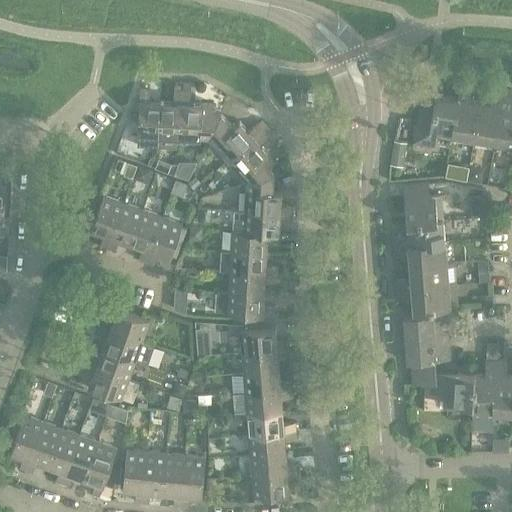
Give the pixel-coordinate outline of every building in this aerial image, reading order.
[(458,98),(452,140),(475,144),(476,138),(474,138),(480,101),(469,100),(471,84),(461,82),(458,98)] [(174,83),(174,90),(183,91),(183,83),(174,83)] [(140,99),(138,136),(138,145),(160,146),(162,101),(150,100),(150,89),(140,88),(140,99)] [(474,138),(476,138),(496,141),(504,90),(493,88),(491,103),(480,101),(474,138)] [(162,101),(160,146),(178,147),(180,144),(180,139),(180,138),(183,91),(174,90),(173,102),(162,101)] [(511,90),(504,90),(496,141),(495,148),(511,151),(511,106),(511,103),(511,90)] [(180,138),(180,139),(208,141),(221,114),(220,114),(203,113),(204,104),(190,103),(191,91),(183,91),(180,138)] [(437,137),(452,140),(458,98),(422,92),(414,143),(435,147),(437,137)] [(221,114),(208,141),(227,162),(228,161),(263,130),(257,123),(249,131),(240,121),(233,127),(221,114)] [(228,161),(227,162),(246,183),(247,182),(274,173),(269,167),(275,161),(260,144),(269,136),(263,130),(228,161)] [(398,142),(396,143),(392,166),(406,169),(410,145),(398,142)] [(126,162),(122,173),(134,177),(138,166),(126,162)] [(448,162),(445,176),(447,176),(460,179),(462,171),(457,164),(448,162)] [(172,164),(169,173),(175,175),(175,174),(178,164),(177,164),(172,164)] [(139,166),(135,178),(148,182),(152,170),(139,166)] [(246,183),(244,211),(292,214),(293,206),(281,205),(282,191),(273,191),(274,173),(247,182),(246,183)] [(196,177),(189,183),(194,189),(202,183),(196,177)] [(404,185),(407,223),(443,220),(441,195),(429,196),(428,183),(404,185)] [(0,233),(9,234),(10,218),(4,218),(6,187),(0,186),(0,233)] [(483,193),(470,194),(472,216),(485,214),(483,193)] [(100,245),(108,248),(124,203),(104,196),(91,229),(104,234),(100,245)] [(124,203),(108,248),(116,251),(120,240),(131,244),(143,210),(124,203)] [(143,210),(131,244),(142,248),(138,259),(146,262),(162,217),(143,210)] [(234,210),(233,229),(244,230),(244,231),(279,234),(280,222),(292,222),(292,214),(244,211),(234,210)] [(162,217),(146,262),(154,264),(158,253),(171,258),(183,224),(162,217)] [(408,233),(394,234),(395,246),(445,242),(443,220),(407,223),(408,233)] [(190,226),(189,240),(202,240),(203,227),(190,226)] [(231,229),(230,251),(267,253),(267,241),(279,242),(279,234),(244,231),(244,230),(233,229),(231,229)] [(395,246),(395,256),(410,254),(411,266),(446,263),(445,242),(395,246)] [(220,271),(229,271),(277,274),(278,266),(266,265),(267,253),(230,251),(221,251),(220,271)] [(489,260),(478,260),(480,282),(491,281),(489,260)] [(412,277),(397,278),(398,289),(448,285),(456,284),(454,263),(447,263),(446,263),(411,266),(412,277)] [(229,271),(228,292),(264,294),(265,282),(277,283),(277,274),(229,271)] [(398,289),(399,299),(414,297),(415,309),(458,306),(456,284),(448,285),(398,289)] [(263,306),(264,294),(228,292),(217,291),(216,312),(226,313),(274,316),(275,307),(263,306)] [(492,294),(480,295),(480,304),(493,303),(492,294)] [(174,304),(174,308),(187,313),(188,305),(174,304)] [(102,316),(99,325),(144,341),(151,321),(118,309),(114,320),(102,316)] [(408,363),(411,362),(435,360),(451,359),(449,338),(442,339),(440,314),(404,317),(408,363)] [(107,338),(103,349),(137,361),(147,365),(154,345),(144,341),(99,325),(96,334),(107,338)] [(241,331),(242,353),(290,349),(289,340),(277,341),(276,328),(241,331)] [(212,345),(198,347),(199,355),(212,354),(212,345)] [(130,379),(130,380),(137,361),(103,349),(99,360),(88,356),(85,363),(130,379)] [(242,353),(244,373),(280,370),(279,358),(290,357),(290,349),(242,353)] [(474,375),(473,410),(494,411),(497,359),(486,358),(485,375),(474,375)] [(497,359),(494,411),(511,411),(511,376),(506,376),(507,360),(497,359)] [(448,409),(473,410),(474,375),(436,373),(435,360),(411,362),(413,383),(426,382),(425,395),(448,397),(448,409)] [(94,376),(89,389),(122,401),(123,398),(133,402),(139,384),(130,380),(130,379),(85,363),(82,371),(94,376)] [(181,366),(178,374),(186,377),(189,371),(189,369),(181,366)] [(244,373),(246,393),(293,389),(292,381),(281,382),(280,370),(244,373)] [(48,381),(44,393),(52,396),(57,384),(48,381)] [(176,382),(172,394),(183,398),(188,386),(176,382)] [(246,393),(247,414),(283,411),(282,399),(294,398),(293,389),(246,393)] [(171,393),(167,407),(179,411),(183,398),(172,394),(171,393)] [(184,399),(183,412),(196,413),(197,400),(184,399)] [(247,414),(249,435),(296,431),(296,423),(284,424),(283,411),(247,414)] [(19,467),(26,470),(44,421),(25,414),(11,452),(23,456),(19,467)] [(44,421),(26,470),(33,472),(37,461),(48,465),(61,427),(44,421)] [(61,427),(48,465),(60,469),(56,480),(63,483),(80,433),(61,427)] [(249,435),(251,455),(286,452),(286,440),(297,439),(296,431),(249,435)] [(80,433),(63,483),(69,485),(73,474),(84,478),(99,440),(80,433)] [(511,437),(494,439),(493,452),(507,451),(508,451),(509,451),(509,446),(511,445),(511,437)] [(99,440),(84,478),(96,482),(92,493),(100,496),(104,484),(111,466),(118,447),(99,440)] [(135,502),(143,502),(146,450),(127,448),(123,489),(136,490),(135,502)] [(146,450),(143,502),(150,503),(151,491),(163,493),(165,452),(146,450)] [(165,452),(163,493),(175,494),(173,505),(180,506),(184,454),(165,452)] [(251,455),(252,475),(300,472),(299,463),(287,464),(286,452),(251,455)] [(184,454),(180,506),(188,507),(189,495),(202,496),(206,456),(184,454)] [(111,466),(104,484),(114,487),(118,469),(111,466)] [(300,480),(300,472),(252,475),(254,497),(290,494),(289,481),(300,480)]
